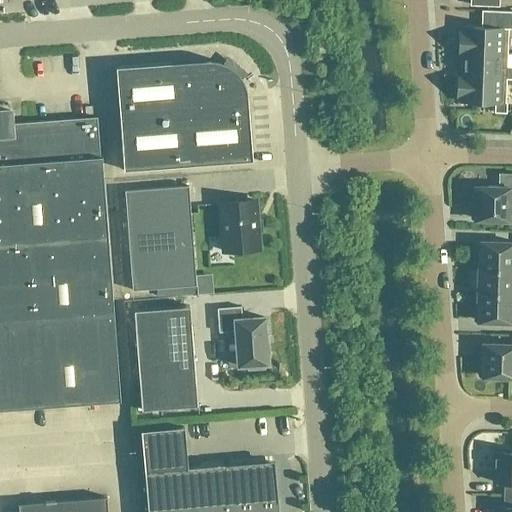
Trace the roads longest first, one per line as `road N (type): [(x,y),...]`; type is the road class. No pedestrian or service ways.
road 1 (unclassified): [(0,43),(244,25),(267,30),(281,43),(290,75),(298,171)]
road 2 (unclassified): [(298,171),(325,511)]
road 3 (residential): [(447,408),(428,160)]
road 4 (residential): [(428,160),(418,0)]
road 5 (residential): [(298,171),(428,160)]
road 6 (unclassified): [(0,465),(123,455)]
